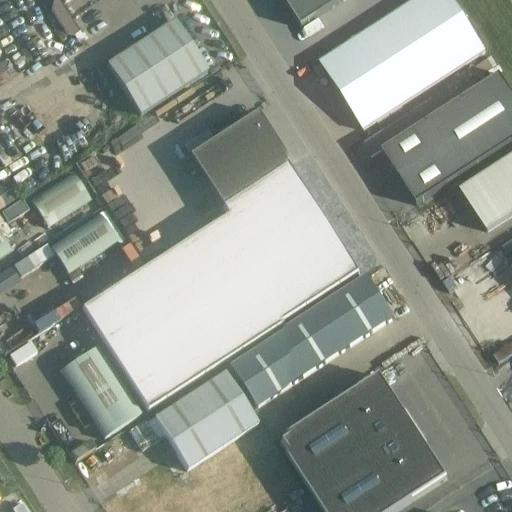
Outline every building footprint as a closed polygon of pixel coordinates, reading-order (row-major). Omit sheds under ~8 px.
[(346,0),(281,0),(301,29),(346,0)] [(363,132),(485,54),(449,0),(418,0),(319,64),(363,132)] [(139,118),(207,74),(173,23),(106,68),(139,118)] [(417,207),(511,145),(511,96),(499,77),(382,153),(417,207)] [(221,210),(289,166),(256,115),(188,159),(221,210)] [(487,234),(511,217),(511,159),(461,193),(487,234)] [(46,230),(89,202),(72,176),(29,203),(46,230)] [(66,278),(116,244),(99,218),(49,251),(46,246),(12,269),(20,280),(53,257),(66,278)] [(0,259),(10,253),(0,237),(0,259)] [(394,320),(367,279),(227,370),(254,412),(394,320)] [(141,417),(98,350),(59,375),(103,442),(141,417)] [(186,473),(126,511),(236,511),(289,477),(257,427),(223,376),(153,422),(186,473)] [(380,378),(278,445),(321,511),(397,511),(447,480),(380,378)] [(26,511),(16,496),(6,503),(11,511),(26,511)]
